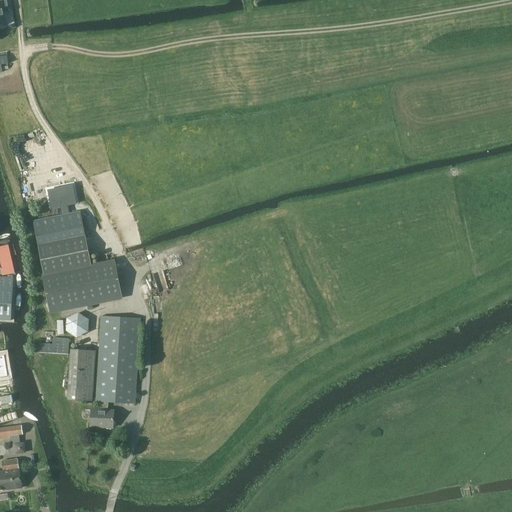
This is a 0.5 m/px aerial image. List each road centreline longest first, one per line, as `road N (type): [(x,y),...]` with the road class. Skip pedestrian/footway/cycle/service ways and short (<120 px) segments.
road 1 (track): [(22,51),(141,52),(511,1)]
road 2 (track): [(120,260),(101,210),(29,97),(15,0)]
